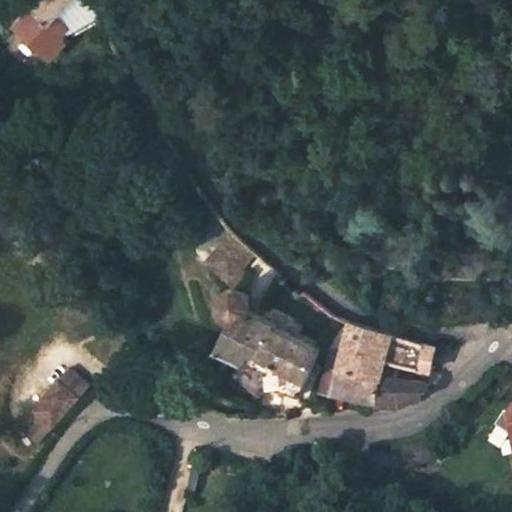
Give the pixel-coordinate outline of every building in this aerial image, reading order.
[(33,0),(16,24),(50,56),(63,42),(62,38),(62,36),(63,31),(66,27),(54,16),(69,0),(33,0)] [(84,0),(69,0),(54,16),(66,27),(70,30),(97,15),(84,0)] [(234,235),(209,262),(229,281),(255,253),(234,235)] [(234,315),(219,349),(247,362),(239,375),(263,396),(271,385),(301,394),(314,365),(323,369),(330,353),(324,351),(325,349),(277,326),(278,323),(250,308),(250,301),(247,294),(244,292),(237,291),(230,292),(225,300),(225,305),(226,310),(230,313),(234,315)] [(350,322),(341,359),(338,369),(381,378),(385,366),(393,335),(351,323),(350,322)] [(400,365),(414,368),(431,372),(436,348),(393,335),(385,366),(398,369),(400,365)] [(335,357),(330,371),(338,369),(341,359),(335,357)] [(39,445),(94,384),(73,365),(18,426),(39,445)] [(396,406),(423,395),(426,391),(428,383),(404,380),(406,371),(398,369),(385,366),(381,378),(375,401),(375,403),(396,406)] [(333,392),(338,369),(330,371),(323,390),(333,392)] [(333,392),(375,401),(381,378),(338,369),(333,392)] [(459,493),(490,478),(479,455),(448,469),(459,493)]
